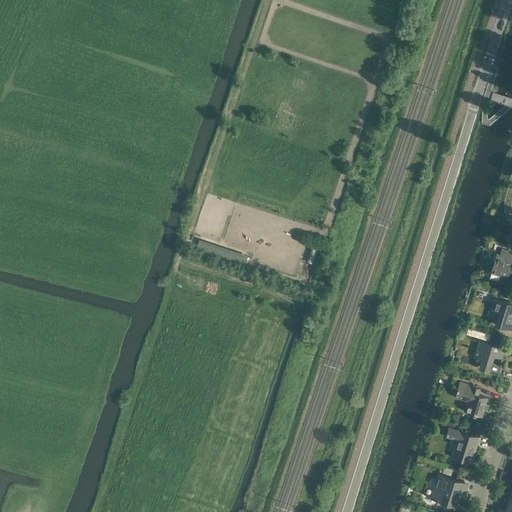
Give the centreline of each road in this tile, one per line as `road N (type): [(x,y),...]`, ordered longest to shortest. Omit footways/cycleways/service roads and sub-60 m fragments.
road 1 (track): [(93,511),(264,0)]
road 2 (tertiary): [(347,511),(508,0)]
